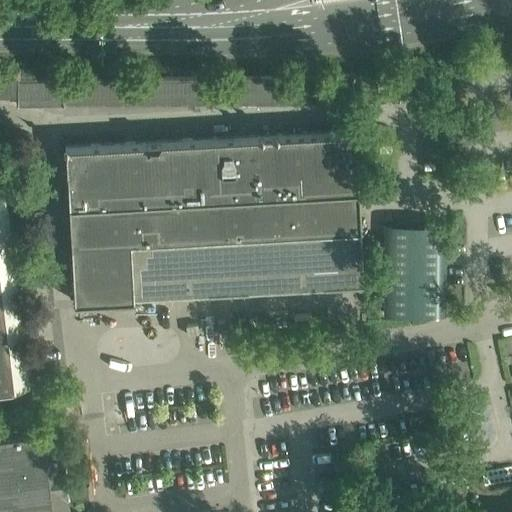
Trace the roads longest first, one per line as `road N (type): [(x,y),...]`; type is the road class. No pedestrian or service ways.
road 1 (secondary): [(157,22),(308,28),(489,0)]
road 2 (secondary): [(0,26),(157,22)]
